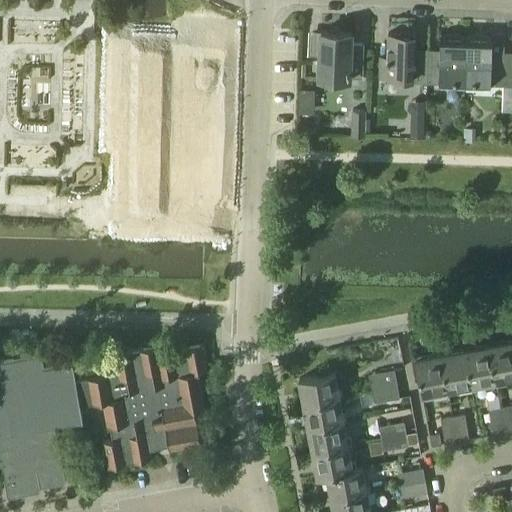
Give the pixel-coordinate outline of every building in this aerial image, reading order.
[(352,33),(321,32),(320,76),(351,78),(351,73),(362,73),(363,45),(352,44),(352,33)] [(413,83),(427,83),(428,55),(414,54),(414,35),(388,34),(388,58),(380,58),(380,77),(413,78),(413,83)] [(427,83),(465,84),(467,36),(440,35),(440,55),(428,55),(427,83)] [(467,36),(465,84),(504,86),(504,57),(492,56),(493,37),(467,36)] [(353,110),(352,136),(363,136),(365,110),(353,110)] [(420,124),(410,123),(409,138),(419,138),(420,124)] [(476,128),(464,127),(463,141),(475,141),(476,128)] [(426,133),(426,136),(428,139),(432,139),(434,137),(434,133),(432,131),(429,130),(426,133)] [(400,344),(399,336),(392,337),(389,341),(390,346),(394,349),(398,348),(400,344)] [(496,380),(511,377),(511,340),(489,345),(496,380)] [(117,373),(76,381),(80,406),(102,402),(106,427),(110,426),(112,440),(103,442),(107,467),(152,459),(150,450),(169,446),(170,451),(200,445),(194,411),(206,409),(199,372),(208,370),(203,345),(160,353),(158,346),(114,354),(117,373)] [(489,345),(466,349),(473,384),(496,380),(489,345)] [(448,389),(473,384),(466,349),(441,354),(448,389)] [(83,419),(80,406),(76,381),(72,361),(44,366),(41,352),(0,359),(0,464),(2,465),(7,496),(40,490),(39,486),(65,481),(55,424),(83,419)] [(423,394),(448,389),(441,354),(417,358),(423,394)] [(370,374),(373,390),(397,386),(395,370),(370,374)] [(300,378),(304,403),(340,397),(335,371),(300,378)] [(399,398),(397,386),(373,390),(375,401),(399,398)] [(340,397),(304,403),(309,427),(344,421),(340,397)] [(511,404),(501,407),(506,431),(511,429),(511,404)] [(501,407),(489,409),(493,433),(506,431),(501,407)] [(465,413),(453,415),(458,440),(470,438),(465,413)] [(458,440),(453,415),(441,418),(446,442),(458,440)] [(348,445),(344,421),(309,427),(313,451),(348,445)] [(379,426),(382,438),(407,433),(405,421),(379,426)] [(409,445),(407,433),(382,438),(384,450),(409,445)] [(441,444),(439,433),(430,434),(432,446),(441,444)] [(353,468),(348,445),(313,451),(318,475),(327,473),(353,468)] [(327,473),(332,498),(368,491),(363,466),(353,468),(327,473)] [(399,473),(401,485),(424,481),(422,469),(399,473)] [(427,492),(424,481),(401,485),(403,496),(427,492)] [(506,487),(506,485),(493,488),(496,500),(497,499),(500,498),(501,497),(503,496),(504,494),(505,492),(506,490),(506,487)] [(371,511),(368,491),(332,498),(334,511),(371,511)]
